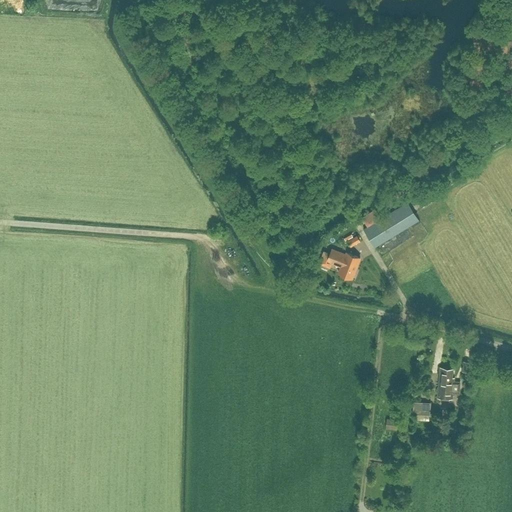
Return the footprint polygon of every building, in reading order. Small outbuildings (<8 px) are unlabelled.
[(369,238),(377,233),(382,241),(408,225),(419,218),(408,201),(397,209),(364,229),(369,238)] [(399,247),(416,239),(411,228),(394,236),(399,247)] [(351,241),(354,246),(363,241),(361,236),(351,241)] [(346,254),(332,248),(327,260),(341,266),(338,273),(352,278),(360,257),(346,252),(346,254)] [(460,381),(454,381),(454,377),(452,377),(453,368),(440,367),(438,397),(452,398),(453,393),(459,393),(460,381)] [(431,402),(414,401),(413,413),(430,414),(431,402)] [(387,417),(386,427),(396,428),(397,418),(387,417)]
